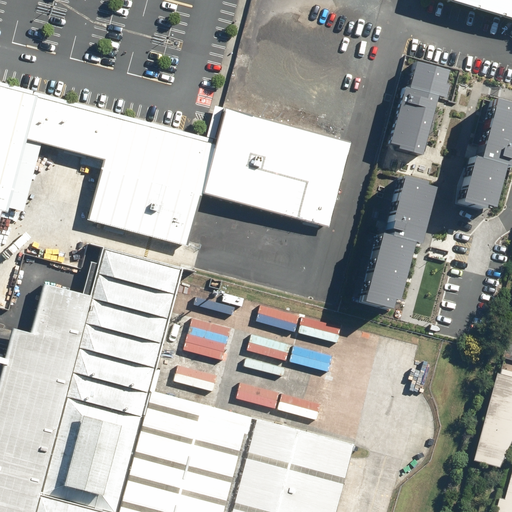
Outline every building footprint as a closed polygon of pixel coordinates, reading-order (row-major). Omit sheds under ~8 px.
[(511,0),(448,0),(511,18),(511,0)] [(403,86),(389,143),(395,145),(394,148),(419,153),(433,95),(443,97),(446,85),(442,84),(445,70),(413,62),(407,88),(403,86)] [(34,95),(0,85),(0,211),(3,212),(7,195),(12,178),(17,159),(22,140),(34,95)] [(22,140),(64,151),(76,106),(34,95),(22,140)] [(468,156),(456,202),(480,208),(481,204),(489,206),(500,164),(507,166),(511,146),(511,104),(490,98),(475,156),(468,156)] [(212,143),(199,192),(311,222),(324,226),(348,139),(222,105),(212,143)] [(64,151),(102,161),(114,116),(76,106),(64,151)] [(212,143),(114,116),(102,161),(98,180),(97,181),(91,204),(87,220),(184,247),(186,239),(199,192),(212,143)] [(376,232),(359,300),(387,308),(390,297),(393,298),(407,241),(414,243),(428,187),(420,185),(421,181),(398,176),(384,229),(387,230),(386,234),(376,232)] [(0,511),(338,511),(357,444),(154,391),(183,269),(104,246),(90,300),(44,287),(31,335),(14,331),(0,382),(0,511)] [(195,295),(192,304),(230,317),(233,307),(195,295)] [(257,305),(254,314),(293,324),(295,315),(257,305)] [(300,317),(296,331),(337,343),(342,329),(300,317)] [(184,335),(182,343),(221,354),(223,346),(184,335)] [(295,344),(285,377),(322,388),(332,355),(295,344)] [(174,372),(171,381),(212,393),(215,383),(174,372)] [(511,511),(511,378),(495,373),(470,460),(496,467),(510,438),(511,438),(511,461),(501,499),(497,498),(492,511),(511,511)] [(237,380),(232,397),(272,407),(277,390),(237,380)] [(322,401),(281,391),(276,412),(317,422),(322,401)]
